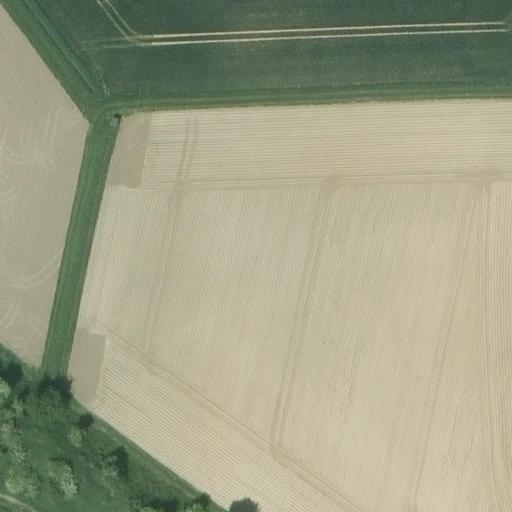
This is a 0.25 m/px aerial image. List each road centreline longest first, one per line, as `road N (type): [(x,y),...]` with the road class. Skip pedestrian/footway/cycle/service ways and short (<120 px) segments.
road 1 (track): [(0,467),(48,368),(98,116),(95,97),(20,0)]
road 2 (track): [(511,96),(98,116)]
road 3 (track): [(235,511),(0,329)]
